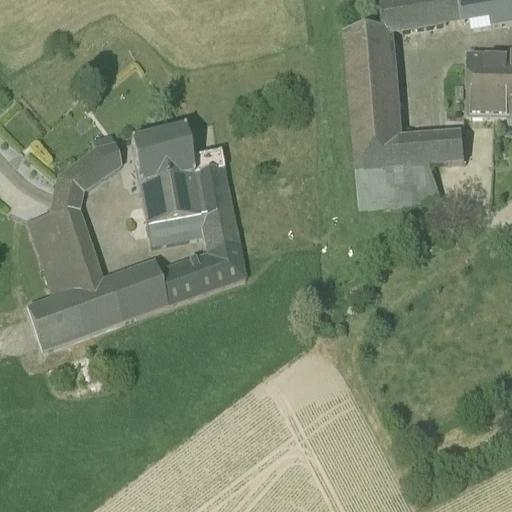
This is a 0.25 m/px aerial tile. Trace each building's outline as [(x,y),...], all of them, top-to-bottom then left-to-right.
[(457,0),(447,0),(442,1),(446,30),(460,27),(457,0)] [(511,0),(457,0),(460,27),(474,25),(476,36),(511,28),(511,0)] [(424,173),(433,172),(431,142),(399,145),(390,40),(390,39),(401,37),(401,38),(446,30),(442,1),(398,9),(381,12),(383,37),(344,41),(358,215),(438,207),(424,173)] [(467,125),(511,125),(511,63),(468,62),(467,125)] [(138,192),(192,182),(189,164),(183,135),(130,149),(138,192)] [(462,140),(446,141),(448,171),(464,169),(462,140)] [(433,172),(448,171),(446,141),(431,142),(433,172)] [(94,149),(96,157),(112,153),(110,145),(94,149)] [(114,153),(112,153),(96,157),(94,157),(57,185),(55,196),(81,203),(81,200),(120,174),(114,153)] [(219,159),(189,164),(192,182),(223,176),(219,159)] [(138,192),(146,234),(198,224),(231,218),(223,176),(192,182),(138,192)] [(77,217),(81,203),(55,196),(52,211),(77,217)] [(77,219),(77,217),(52,211),(49,222),(27,229),(52,305),(26,315),(41,358),(245,285),(231,218),(198,224),(202,244),(204,244),(209,261),(161,277),(156,279),(155,273),(154,269),(100,288),(77,219)] [(149,253),(202,244),(198,224),(146,234),(149,253)]
